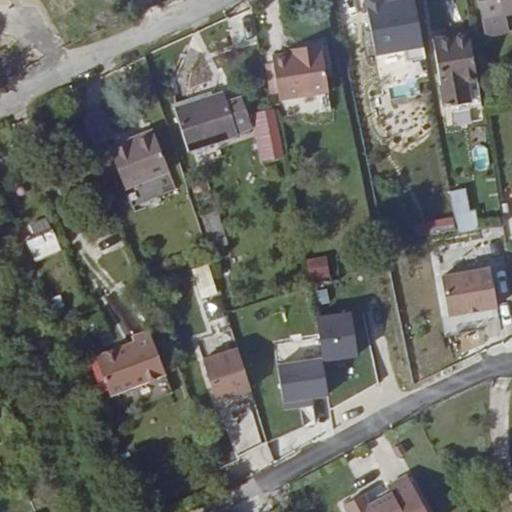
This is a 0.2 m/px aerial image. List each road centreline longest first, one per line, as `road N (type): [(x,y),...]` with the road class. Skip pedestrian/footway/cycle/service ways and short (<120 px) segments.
road 1 (residential): [(203,511),(439,389),(511,362)]
road 2 (residential): [(0,99),(224,0)]
